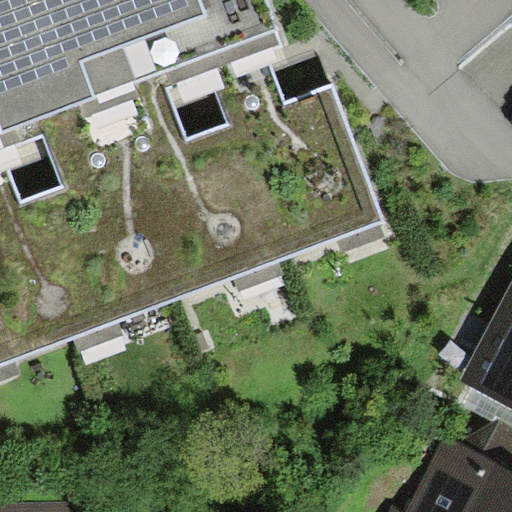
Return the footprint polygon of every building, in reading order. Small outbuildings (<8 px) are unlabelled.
[(283,57),(262,0),(0,0),(0,373),(385,234),(333,93),(285,110),(268,63),(283,57)] [(511,290),(461,388),(511,415),(511,290)] [(511,430),(499,424),(480,460),(511,477),(511,430)] [(511,511),(511,477),(480,460),(446,441),(406,511),(397,511),(394,510),(392,511),(511,511)] [(84,511),(84,503),(0,505),(0,511),(84,511)]
